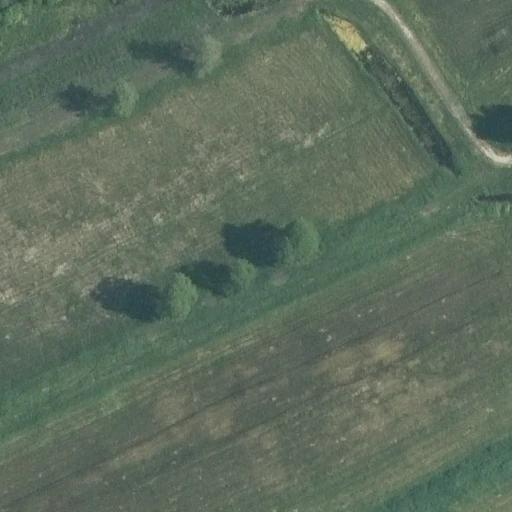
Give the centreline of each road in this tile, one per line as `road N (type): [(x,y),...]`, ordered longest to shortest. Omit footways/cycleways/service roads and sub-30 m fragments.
road 1 (track): [(0,414),(495,171)]
road 2 (track): [(297,0),(0,142)]
road 3 (track): [(511,164),(495,171),(376,0)]
